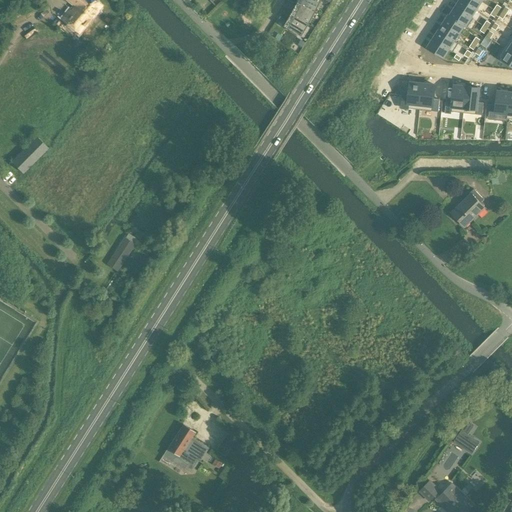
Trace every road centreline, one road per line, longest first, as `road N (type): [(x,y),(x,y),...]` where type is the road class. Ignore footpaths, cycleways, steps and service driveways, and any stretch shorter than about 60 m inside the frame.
road 1 (primary): [(361,0),(36,511)]
road 2 (residential): [(511,314),(444,272),(179,0)]
road 3 (unclassified): [(346,511),(360,474),(511,323)]
